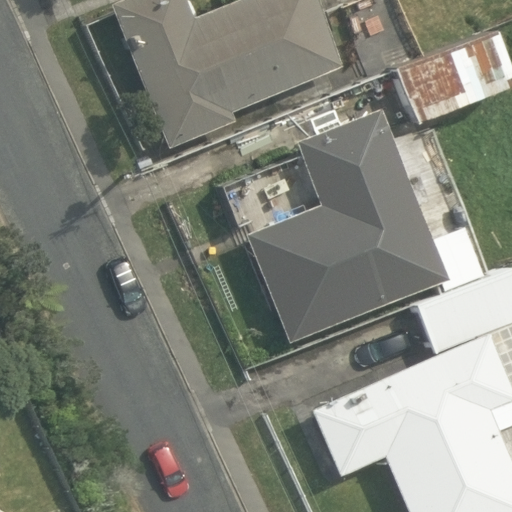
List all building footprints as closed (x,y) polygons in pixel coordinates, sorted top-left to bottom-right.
[(232,113),(342,66),(315,0),(239,0),(193,18),(185,0),(123,0),(110,5),(167,148),(235,121),(232,113)] [(390,70),(420,58),(395,0),(357,0),(341,7),(370,78),(390,70)] [(492,29),(420,58),(390,70),(411,124),(503,88),(500,82),(511,77),(492,29)] [(445,282),(378,110),(294,143),(319,206),(246,235),(286,344),(445,282)] [(511,404),(509,398),(511,397),(511,277),(508,268),(414,307),(436,354),(309,408),(339,477),(382,457),(405,511),(511,511),(511,464),(497,431),(511,424),(511,404)]
